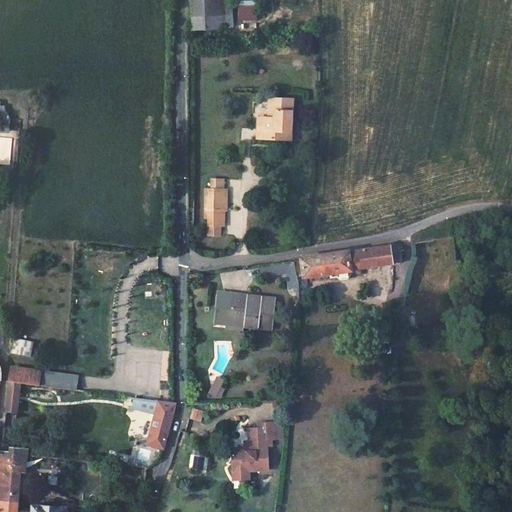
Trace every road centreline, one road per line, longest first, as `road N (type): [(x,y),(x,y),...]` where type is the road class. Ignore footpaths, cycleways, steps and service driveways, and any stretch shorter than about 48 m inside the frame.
road 1 (residential): [(181,269),(290,256),(475,212),(511,217)]
road 2 (residential): [(181,269),(178,0)]
road 3 (residential): [(144,511),(180,396),(181,269)]
